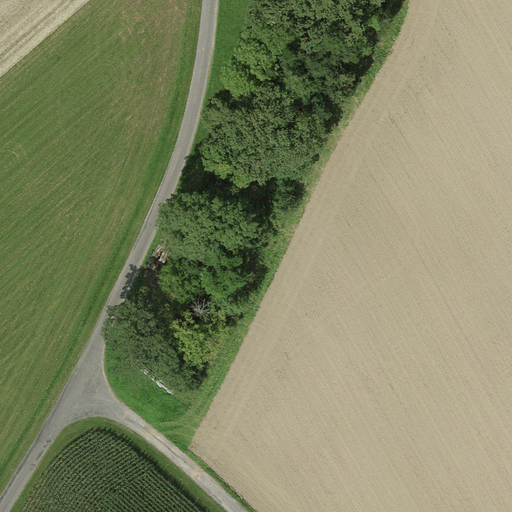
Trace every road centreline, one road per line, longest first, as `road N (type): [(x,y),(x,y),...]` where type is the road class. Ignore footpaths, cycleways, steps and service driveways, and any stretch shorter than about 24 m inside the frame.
road 1 (track): [(81,383),(171,188),(212,0)]
road 2 (track): [(4,511),(81,383),(231,511)]
